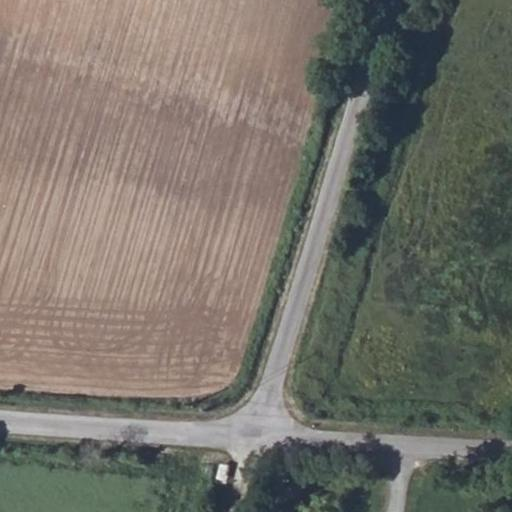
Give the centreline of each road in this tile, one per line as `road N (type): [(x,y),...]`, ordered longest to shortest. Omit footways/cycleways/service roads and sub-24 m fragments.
road 1 (unclassified): [(385,0),(252,434)]
road 2 (unclassified): [(252,434),(511,453)]
road 3 (unclassified): [(0,423),(252,434)]
